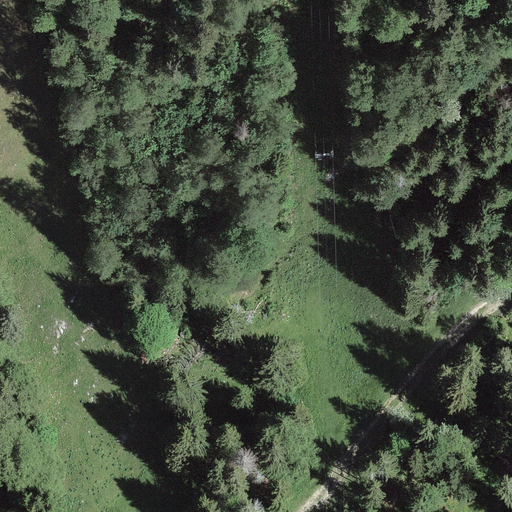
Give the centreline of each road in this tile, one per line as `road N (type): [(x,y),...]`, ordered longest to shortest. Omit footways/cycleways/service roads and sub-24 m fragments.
road 1 (track): [(20,0),(161,511)]
road 2 (track): [(511,290),(442,338),(297,511)]
